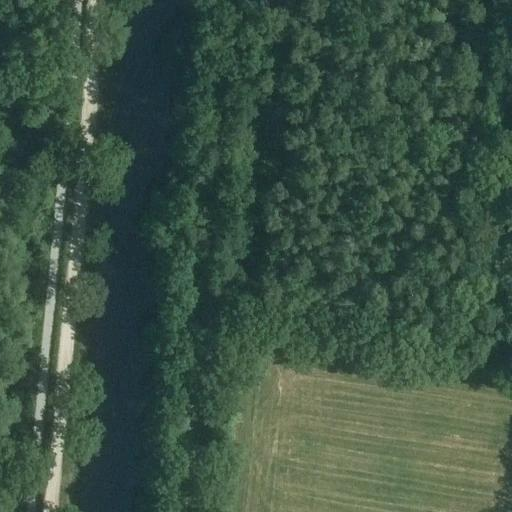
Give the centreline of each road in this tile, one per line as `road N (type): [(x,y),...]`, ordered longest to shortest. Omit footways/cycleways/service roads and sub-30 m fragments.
road 1 (track): [(100,0),(52,511)]
road 2 (track): [(191,511),(237,0)]
